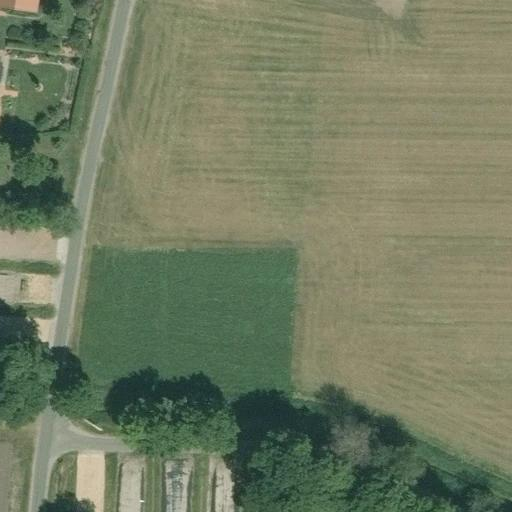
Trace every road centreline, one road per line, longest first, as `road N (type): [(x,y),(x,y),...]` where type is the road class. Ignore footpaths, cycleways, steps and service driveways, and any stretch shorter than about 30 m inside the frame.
road 1 (residential): [(49,445),(88,163),(125,0)]
road 2 (residential): [(444,511),(297,453),(49,445)]
